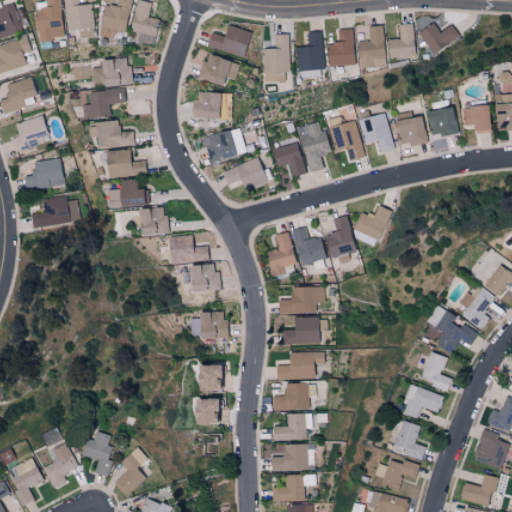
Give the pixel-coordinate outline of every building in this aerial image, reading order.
[(45,0),(46,2),(34,3),(37,40),(63,38),(60,0),(45,0)] [(63,0),(66,30),(78,29),(79,38),(95,37),(91,4),(79,5),(78,0),(63,0)] [(126,37),(130,0),(116,0),(116,7),(101,5),(98,34),(126,37)] [(137,42),(154,44),(157,19),(148,17),(150,2),(136,0),(135,0),(131,31),(138,32),(137,42)] [(0,6),(0,36),(20,30),(12,3),(0,6)] [(387,39),(388,58),(414,57),(412,23),(397,24),(398,38),(387,39)] [(452,25),(438,31),(434,23),(419,30),(429,53),(459,40),(452,25)] [(223,36),(210,32),(206,46),(242,57),(250,32),(227,25),(223,36)] [(359,67),(385,65),(382,25),(369,26),(370,40),(357,41),(359,67)] [(327,43),(327,66),(354,65),(352,28),(338,29),(338,42),(327,43)] [(296,47),(297,77),(323,76),(321,31),(306,32),(307,46),(296,47)] [(263,48),(263,81),(284,81),(284,72),(289,72),(289,34),(273,34),(274,48),(263,48)] [(0,44),(0,72),(25,64),(21,54),(30,51),(25,36),(0,44)] [(239,62),(208,55),(207,62),(201,61),(197,78),(222,84),(223,77),(235,79),(239,62)] [(131,84),(130,58),(100,60),(101,67),(91,67),(92,86),(131,84)] [(0,99),(0,107),(1,112),(35,104),(28,77),(4,84),(7,98),(0,99)] [(124,103),(124,89),(81,92),(81,100),(74,101),(75,118),(111,116),(110,104),(124,103)] [(231,93),(197,92),(197,99),(192,99),(191,117),(230,119),(231,93)] [(511,130),(511,93),(495,94),(496,128),(506,127),(506,130),(511,130)] [(474,131),(490,130),(489,106),(462,106),(463,125),(474,124),(474,131)] [(456,135),(454,108),(427,110),(430,138),(456,135)] [(393,115),(398,144),(409,142),(409,146),(427,143),(422,116),(411,117),(410,112),(393,115)] [(359,118),(364,142),(376,140),(379,152),(392,149),(385,113),(359,118)] [(11,125),(20,151),(48,141),(39,115),(11,125)] [(330,126),(337,151),(350,148),(353,160),(364,157),(355,120),(330,126)] [(133,145),(133,131),(120,132),(119,121),(88,123),(89,137),(97,136),(97,147),(133,145)] [(297,127),(308,172),(323,168),(320,156),(330,154),(325,130),(321,131),(319,122),(297,127)] [(245,154),(240,128),(203,136),(209,162),(245,154)] [(305,173),(296,142),(271,149),(276,168),(289,164),(292,177),(305,173)] [(130,150),(106,150),(107,176),(145,175),(145,160),(130,161),(130,150)] [(245,191),(267,181),(255,157),(221,173),(227,185),(239,179),(245,191)] [(32,161),(33,175),(23,176),(24,190),(62,186),(59,158),(32,161)] [(137,189),(137,179),(120,180),(121,189),(107,190),(108,208),(144,205),(143,196),(147,196),(146,189),(137,189)] [(32,228),(69,222),(64,196),(42,199),(44,212),(30,215),(32,228)] [(67,200),(68,223),(77,223),(77,200),(67,200)] [(389,210),(377,206),(373,216),(360,211),(353,230),(378,240),(389,210)] [(165,207),(137,208),(138,235),(166,234),(165,207)] [(324,235),(330,258),(356,251),(345,215),(332,219),(335,232),(324,235)] [(308,239),(305,227),(292,230),(300,265),(325,259),(319,236),(308,239)] [(285,273),(283,267),(296,263),(287,232),(273,235),(277,250),(265,253),(271,277),(285,273)] [(207,246),(193,247),(192,234),(167,237),(169,264),(208,260),(207,246)] [(187,266),(190,292),(220,289),(218,271),(214,271),(213,263),(187,266)] [(511,269),(510,272),(497,264),(483,287),(499,296),(506,282),(511,285),(511,269)] [(322,286),(291,287),(291,300),(277,300),(277,314),(315,312),(315,303),(323,303),(322,286)] [(493,298),(477,286),(470,295),(465,291),(457,302),(466,308),(461,315),(481,329),(489,318),(482,313),(493,298)] [(442,331),(435,345),(451,353),(459,338),(471,344),(477,332),(456,321),(459,318),(435,305),(426,323),(442,331)] [(318,343),(317,317),(293,317),(293,330),(282,330),(282,344),(318,343)] [(323,352),(288,353),(289,366),(275,366),(275,379),(314,379),(313,364),(324,363),(323,352)] [(446,358),(429,352),(419,379),(446,389),(450,378),(440,375),(446,358)] [(226,365),(197,366),(198,391),(219,391),(218,377),(226,376),(226,365)] [(284,396),(272,396),(272,410),(308,409),(308,397),(315,396),(314,383),(283,384),(284,396)] [(404,399),(407,401),(403,413),(416,418),(421,406),(437,413),(443,397),(410,384),(404,399)] [(508,432),(511,419),(511,398),(504,395),(499,411),(490,409),(485,424),(508,432)] [(216,424),(215,399),(193,399),(194,424),(216,424)] [(311,413),(287,414),(287,426),(272,427),(273,441),(305,440),(305,429),(311,428),(311,413)] [(393,446),(404,449),(402,454),(420,460),(424,447),(414,443),(419,426),(402,420),(393,446)] [(500,469),(508,444),(496,440),(498,434),(481,429),(471,460),(500,469)] [(93,473),(106,477),(111,461),(107,459),(111,447),(107,446),(110,436),(95,431),(92,440),(86,438),(80,455),(97,461),(93,473)] [(43,467),(53,489),(66,483),(62,474),(77,467),(66,444),(52,450),(57,461),(43,467)] [(270,457),(270,470),(313,469),(313,445),(283,446),(283,457),(270,457)] [(145,480),(136,467),(146,460),(138,448),(119,461),(127,472),(114,481),(124,495),(145,480)] [(7,468),(20,505),(33,501),(28,487),(42,483),(33,459),(7,468)] [(401,477),(413,481),(418,464),(401,459),(400,463),(387,460),(380,485),(397,490),(401,477)] [(303,474),(286,475),(286,487),(271,488),(272,501),(304,500),(303,474)] [(497,477),(483,475),(480,486),(463,483),(459,500),(486,505),(489,492),(494,493),(497,477)] [(0,481),(0,511),(4,511),(0,503),(0,498),(9,494),(3,481),(0,481)] [(402,511),(406,500),(368,489),(364,504),(372,507),(370,511),(402,511)]
